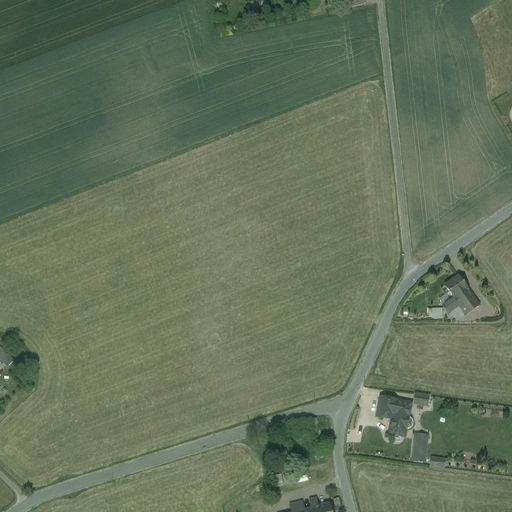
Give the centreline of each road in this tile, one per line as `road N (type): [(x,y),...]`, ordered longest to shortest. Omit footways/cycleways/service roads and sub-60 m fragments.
road 1 (unclassified): [(13,511),(47,493),(349,399)]
road 2 (track): [(380,0),(410,278)]
road 3 (unclassified): [(349,399),(410,278),(511,208)]
